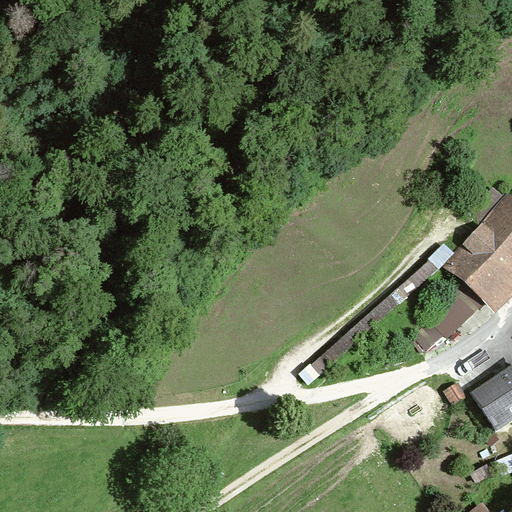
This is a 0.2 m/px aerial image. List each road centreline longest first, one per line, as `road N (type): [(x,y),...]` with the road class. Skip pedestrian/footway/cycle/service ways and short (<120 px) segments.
road 1 (track): [(198,511),(402,378),(118,418),(0,419)]
road 2 (track): [(24,418),(77,359),(103,299),(130,71),(177,0)]
road 3 (residential): [(511,320),(402,378)]
